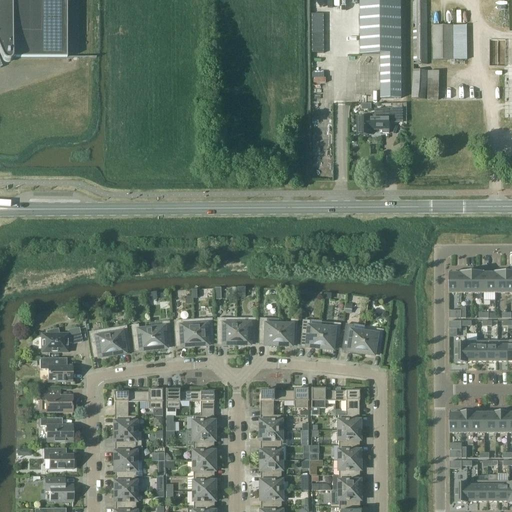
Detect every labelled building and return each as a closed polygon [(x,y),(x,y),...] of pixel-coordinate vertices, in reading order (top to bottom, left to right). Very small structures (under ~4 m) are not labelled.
[(66,58),(66,0),(0,0),(0,53),(2,59),(3,61),(5,62),(7,63),(8,63),(10,62),(11,61),(12,58),(66,58)] [(360,0),(361,54),(380,54),(381,99),(401,99),(401,54),(400,0),(360,0)] [(437,3),(413,3),(414,60),(438,60),(437,3)] [(375,117),(358,118),(358,135),(372,135),(371,129),(383,129),(389,129),(389,123),(403,124),(403,109),(389,109),(375,109),(375,117)] [(473,294),(473,273),(460,273),(460,274),(461,274),(461,294),(473,294)] [(484,274),(485,274),(485,273),(473,273),(473,294),(484,294),(484,274)] [(507,294),(507,273),(495,273),(495,274),(495,294),(507,294)] [(461,274),(460,274),(449,274),(449,294),(461,294),(461,274)] [(495,274),(485,274),(484,274),(484,294),(495,294),(495,274)] [(193,320),(194,346),(207,345),(207,343),(213,342),(212,319),(193,320)] [(236,345),(236,319),(217,319),(217,342),(223,342),(223,345),(236,345)] [(236,319),(236,345),(249,345),(249,342),(255,342),(255,319),(236,319)] [(277,319),(266,319),(260,319),(259,342),(265,342),(265,345),(278,346),(278,325),(277,325),(277,319)] [(194,346),(193,320),(174,321),(175,344),(181,344),(181,347),(194,346)] [(278,325),(278,346),(291,346),(291,343),(297,343),(297,320),(291,320),(291,325),(278,325)] [(303,320),(301,344),(306,344),(306,347),(319,348),(321,328),(320,328),(309,327),(309,321),(303,320)] [(151,329),(153,350),(166,348),(166,345),(171,345),(169,321),(162,322),(163,328),(151,329)] [(321,328),(319,348),(332,350),(332,347),(338,347),(340,324),(334,323),(321,322),(321,328)] [(346,324),(342,348),(348,349),(347,351),(360,353),(363,333),(364,327),(352,325),(346,324)] [(153,350),(151,329),(139,330),(138,325),(131,325),(134,349),(140,348),(140,351),(153,350)] [(107,329),(112,355),(125,353),(124,350),(130,349),(126,326),(107,329)] [(72,344),(82,342),(79,328),(69,330),(70,334),(59,334),(58,329),(47,331),(47,334),(42,334),(42,352),(63,352),(63,343),(72,343),(72,344)] [(112,355),(107,329),(89,332),(93,355),(99,355),(99,357),(112,355)] [(363,333),(360,353),(373,355),(373,353),(379,353),(383,330),(376,329),(376,335),(363,333)] [(477,346),(478,346),(478,342),(466,342),(466,344),(467,344),(467,363),(468,363),(477,363),(477,346)] [(498,362),(498,342),(487,342),(487,346),(488,363),(498,362)] [(508,362),(508,342),(498,342),(498,362),(508,362)] [(467,344),(466,344),(455,344),(455,364),(468,364),(468,363),(467,363),(467,344)] [(487,346),(478,346),(477,346),(477,363),(488,363),(487,346)] [(48,382),(72,382),(72,366),(64,366),(63,358),(40,358),(40,369),(48,369),(48,382)] [(42,412),(72,412),(72,396),(51,396),(51,388),(36,388),(36,401),(40,401),(40,408),(42,410),(42,412)] [(284,392),(283,401),(294,401),(294,408),(307,408),(307,389),(294,390),(294,391),(284,392)] [(335,401),(335,391),(325,391),(325,389),(311,389),(311,408),(325,408),(325,401),(335,401)] [(138,392),(138,402),(148,402),(148,409),(153,409),(153,417),(163,417),(163,409),(162,409),(162,390),(148,390),(148,392),(138,392)] [(190,402),(190,392),(179,392),(179,390),(166,390),(166,409),(179,409),(179,402),(190,402)] [(335,391),(335,401),(345,401),(345,415),(345,416),(359,416),(359,391),(335,391)] [(138,402),(138,392),(114,393),(114,417),(128,417),(128,416),(128,402),(138,402)] [(190,392),(190,402),(200,402),(200,416),(214,416),(213,392),(190,392)] [(283,401),(284,392),(259,392),(260,416),(273,416),(273,415),(273,401),(283,401)] [(473,414),(474,414),(474,413),(461,413),(461,414),(462,414),(462,434),(473,434),(473,414)] [(507,414),(508,414),(508,413),(495,413),(495,414),(496,414),(496,434),(507,434),(507,414)] [(462,414),(461,414),(450,414),(450,434),(462,434),(462,414)] [(485,434),(484,414),(474,414),(473,414),(473,434),(485,434)] [(496,414),(495,414),(484,414),(485,434),(496,434),(496,414)] [(260,431),(281,431),(281,430),(286,430),(286,415),(273,415),(273,416),(260,416),(260,431)] [(345,416),(345,415),(338,415),(338,431),(359,431),(359,416),(345,416)] [(114,432),(135,431),(135,416),(128,416),(128,417),(114,417),(114,432)] [(200,416),(193,416),(193,432),(214,431),(214,416),(200,416)] [(166,432),(175,432),(174,423),(173,423),(173,417),(166,417),(166,432)] [(47,442),(72,442),(72,425),(58,425),(58,418),(40,418),(40,426),(46,426),(47,442)] [(154,418),(154,426),(162,426),(162,418),(154,418)] [(135,431),(114,432),(114,446),(143,446),(143,432),(135,432),(135,431)] [(214,431),(193,432),(193,447),(214,446),(214,431)] [(281,431),(260,431),(260,446),(281,446),(281,431)] [(359,431),(338,431),(338,446),(359,446),(359,431)] [(136,461),(141,461),(141,447),(143,447),(143,446),(114,446),(114,461),(136,461)] [(214,446),(193,447),(193,462),(214,461),(214,446)] [(281,446),(260,446),(260,461),(281,461),(281,446)] [(338,461),(359,461),(359,446),(338,446),(338,461)] [(46,469),(50,469),(72,469),(72,455),(62,455),(62,448),(43,448),(43,457),(46,460),(46,469)] [(136,461),(114,461),(115,476),(141,476),(141,461),(136,461)] [(214,461),(193,462),(193,477),(214,476),(214,461)] [(281,461),(260,461),(260,476),(281,476),(281,461)] [(359,461),(338,461),(338,476),(359,476),(359,461)] [(141,476),(115,476),(115,491),(136,491),(136,477),(141,477),(141,476)] [(193,492),(214,491),(214,476),(193,477),(193,492)] [(260,491),(281,491),(281,476),(260,476),(260,491)] [(336,491),(338,491),(359,491),(359,476),(338,476),(332,476),(332,491),(336,491)] [(64,478),(45,479),(45,492),(50,492),(50,502),(73,501),(73,485),(64,485),(64,478)] [(508,484),(509,484),(509,481),(498,482),(498,502),(508,502),(509,502),(508,484)] [(478,503),(478,482),(467,482),(467,484),(468,503),(478,503)] [(488,503),(488,482),(478,482),(478,503),(488,503)] [(498,502),(498,482),(488,482),(488,503),(498,502)] [(467,484),(455,484),(456,504),(468,504),(468,503),(467,484)] [(136,491),(115,491),(115,506),(136,506),(136,491)] [(187,507),(214,506),(214,491),(193,492),(193,506),(187,506),(187,507)] [(260,506),(281,506),(281,491),(260,491),(260,506)] [(359,491),(338,491),(338,506),(359,506),(359,491)]
